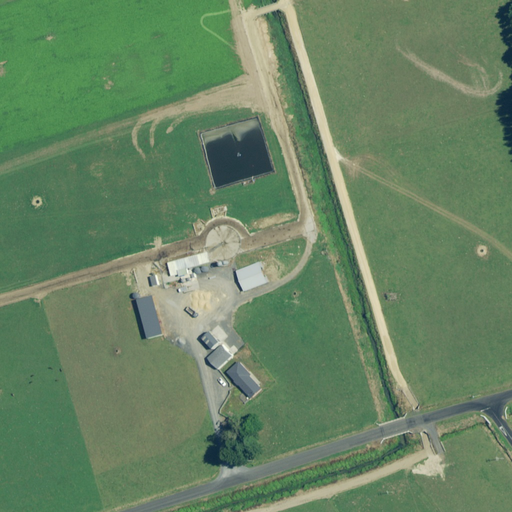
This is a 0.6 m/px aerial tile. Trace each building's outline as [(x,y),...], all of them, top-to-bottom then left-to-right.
[(212,262),(209,253),(170,264),(173,277),(181,275),(181,277),(190,275),(188,269),(212,262)] [(233,274),(229,260),(209,265),(213,279),(233,274)] [(269,283),(261,263),(238,271),(246,292),(269,283)] [(163,285),(161,275),(152,277),(154,287),(163,285)] [(228,337),(218,326),(204,339),(216,351),(209,358),(220,370),(239,352),(234,346),(230,350),(223,342),(228,337)] [(253,399),(264,389),(261,385),(262,384),(241,362),(229,372),(237,381),(236,381),(240,386),(241,386),(253,399)]
